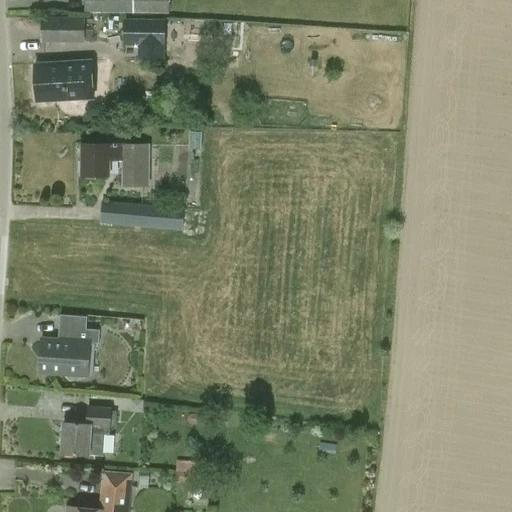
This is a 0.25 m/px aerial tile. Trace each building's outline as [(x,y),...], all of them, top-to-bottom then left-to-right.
[(169,0),(84,0),(84,13),(170,14),(169,0)] [(94,20),(84,20),(84,18),(40,18),(41,43),(85,44),(85,41),(95,41),(94,20)] [(125,21),(125,48),(139,48),(139,61),(163,61),(163,22),(125,21)] [(92,99),(90,61),(35,64),(37,102),(92,99)] [(150,144),(122,144),(122,187),(149,188),(150,144)] [(110,176),(110,159),(122,160),(122,145),(82,145),(82,176),(110,176)] [(184,208),(102,202),(99,225),(183,231),(184,208)] [(86,377),(88,345),(88,344),(99,344),(99,331),(86,329),(87,317),(60,316),(58,343),(42,342),(40,371),(57,372),(57,375),(66,376),(69,381),(77,381),(82,377),(86,377)] [(88,408),(87,424),(63,422),(61,454),(89,456),(103,457),(105,435),(109,435),(109,427),(116,428),(117,415),(110,415),(110,409),(88,408)] [(104,471),(101,502),(101,511),(67,508),(66,511),(128,511),(131,473),(104,471)]
